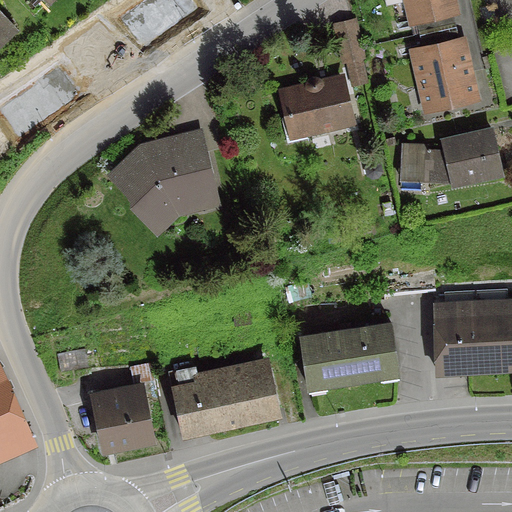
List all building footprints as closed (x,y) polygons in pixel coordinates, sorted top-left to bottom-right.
[(404,0),(410,22),(454,12),(451,0),(404,0)] [(0,33),(8,26),(0,16),(0,33)] [(359,56),(351,22),(334,26),(342,60),(345,59),(351,84),(364,81),(358,57),(359,56)] [(472,94),(460,41),(411,52),(425,109),(473,98),(472,94)] [(305,87),(280,92),(286,117),(280,118),(286,143),(305,138),(304,132),(349,122),(339,79),(319,83),(318,81),(316,79),(310,78),(308,79),(306,81),(305,87)] [(500,173),(490,130),(441,141),(451,183),(500,173)] [(170,200),(209,190),(196,137),(172,143),(175,152),(152,158),(147,163),(136,151),(113,173),(133,196),(132,201),(140,210),(145,209),(158,222),(173,209),(170,200)] [(429,258),(379,264),(382,294),(433,288),(429,258)] [(467,310),(434,312),(436,371),(511,367),(511,362),(511,312),(510,312),(509,308),(475,310),(474,303),(467,303),(467,310)] [(396,372),(388,324),(299,337),(307,385),(396,372)] [(80,350),(58,355),(61,370),(83,365),(80,350)] [(0,456),(25,445),(7,406),(23,400),(13,378),(1,363),(0,363),(0,456)] [(129,367),(132,383),(152,379),(149,365),(129,367)] [(265,369),(171,389),(180,433),(275,413),(265,369)] [(134,394),(92,403),(101,448),(150,439),(139,384),(133,385),(134,394)]
